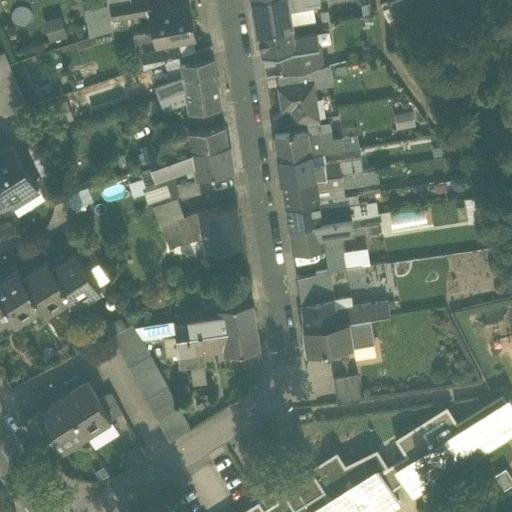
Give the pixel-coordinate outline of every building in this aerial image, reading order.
[(132,0),(108,0),(109,3),(111,2),(114,20),(135,11),(132,0)] [(293,26),(290,5),(288,0),(254,0),(259,31),(293,26)] [(398,0),(389,4),(397,26),(469,0),(398,0)] [(94,5),(98,30),(112,26),(111,21),(114,20),(111,2),(109,3),(94,5)] [(151,10),(154,26),(157,43),(192,37),(195,36),(189,3),(151,10)] [(47,37),(65,34),(60,12),(43,16),(47,37)] [(144,45),(157,43),(154,26),(141,28),(144,45)] [(283,51),(297,49),(295,34),(293,26),(259,31),(263,55),(283,51)] [(318,31),(295,34),(297,49),(320,46),(318,31)] [(212,43),(194,49),(192,37),(157,43),(160,60),(164,59),(181,53),(182,61),(214,56),(212,43)] [(283,51),(286,73),(299,70),(309,68),(309,69),(323,66),(320,46),(297,49),(283,51)] [(28,105),(24,96),(19,84),(5,50),(4,50),(0,51),(0,105),(4,114),(28,105)] [(164,59),(170,77),(184,72),(182,61),(181,53),(164,59)] [(214,56),(182,61),(184,72),(186,86),(218,81),(214,56)] [(299,70),(301,83),(312,81),(313,85),(333,82),(330,64),(324,66),(323,66),(309,69),(309,68),(299,70)] [(301,83),(299,70),(286,73),(278,75),(278,76),(280,86),(301,83)] [(156,85),(160,95),(175,90),(186,86),(184,72),(170,77),(171,80),(156,85)] [(222,105),(218,81),(186,86),(188,97),(190,110),(222,105)] [(317,109),(313,85),(312,81),(301,83),(280,86),(283,107),(293,105),(295,119),(295,121),(305,119),(318,117),(317,109)] [(175,90),(179,100),(188,97),(186,86),(175,90)] [(179,100),(175,90),(160,95),(163,105),(179,100)] [(394,114),(395,125),(412,123),(411,113),(394,114)] [(305,123),(306,128),(308,128),(312,154),(325,152),(344,150),(342,135),(333,136),(330,120),(319,121),(305,123)] [(189,138),(191,150),(192,150),(228,144),(225,124),(188,130),(189,138)] [(279,159),(312,154),(308,128),(306,128),(275,133),(279,159)] [(189,138),(178,142),(180,154),(191,150),(189,138)] [(138,162),(140,168),(142,167),(152,164),(180,154),(178,142),(154,150),(152,143),(141,147),(143,151),(140,152),(142,160),(138,162)] [(228,144),(192,150),(194,163),(196,171),(196,175),(232,169),(228,144)] [(14,146),(0,154),(0,185),(4,191),(6,195),(8,198),(36,181),(14,146)] [(36,155),(45,176),(56,171),(55,168),(47,150),(36,155)] [(157,176),(186,166),(194,163),(192,150),(191,150),(180,154),(152,164),(157,176)] [(312,154),(313,163),(326,161),(325,152),(312,154)] [(283,181),(316,177),(313,163),(312,154),(279,159),(283,181)] [(340,159),(342,173),(363,170),(361,156),(340,159)] [(340,159),(326,161),(313,163),(316,177),(342,173),(340,159)] [(196,171),(194,163),(186,166),(188,173),(196,171)] [(152,164),(142,167),(145,176),(147,183),(158,179),(157,176),(152,164)] [(131,180),(145,176),(142,167),(140,168),(128,172),(131,180)] [(376,168),(363,170),(365,183),(378,181),(376,168)] [(365,183),(363,170),(342,173),(344,186),(365,183)] [(68,197),(56,171),(45,176),(40,178),(52,204),(68,197)] [(342,173),(316,177),(319,199),(345,195),(344,186),(342,173)] [(286,204),(319,199),(316,177),(283,181),(286,204)] [(36,181),(8,198),(11,203),(39,185),(36,181)] [(176,184),(178,195),(201,192),(199,181),(176,184)] [(185,215),(178,195),(152,204),(160,227),(163,226),(163,225),(183,216),(185,215)] [(290,227),(322,222),(320,209),(319,199),(286,204),(290,227)] [(367,202),(350,204),(352,216),(368,213),(367,202)] [(203,237),(205,251),(244,245),(237,203),(198,210),(185,215),(183,216),(193,240),(203,237)] [(332,207),(334,220),(352,217),(352,216),(350,204),(332,207)] [(332,207),(320,209),(322,222),(334,220),(332,207)] [(163,226),(172,246),(193,240),(183,216),(163,225),(163,226)] [(354,230),(352,217),(334,220),(336,232),(341,232),(354,230)] [(334,220),(322,222),(323,234),(336,232),(334,220)] [(325,247),(323,234),(322,222),(290,227),(293,252),(294,252),(312,249),(325,247)] [(343,248),(341,232),(336,232),(323,234),(325,247),(326,250),(343,248)] [(77,250),(90,272),(102,265),(90,242),(77,250)] [(312,249),(316,274),(331,272),(346,269),(343,248),(326,250),(325,247),(312,249)] [(72,299),(72,300),(98,284),(94,278),(90,272),(77,250),(51,266),(69,294),(72,299)] [(43,310),(69,294),(51,266),(47,260),(22,276),(39,303),(42,308),(43,310)] [(90,272),(94,278),(105,271),(102,265),(90,272)] [(13,319),(39,303),(22,276),(17,269),(0,280),(0,297),(9,312),(12,317),(13,319)] [(334,297),(331,272),(316,274),(298,276),(301,300),(334,297)] [(104,293),(98,284),(72,300),(78,309),(104,293)] [(47,316),(72,299),(69,294),(43,310),(47,316)] [(0,318),(9,312),(0,297),(0,318)] [(306,328),(338,323),(336,308),(334,297),(301,300),(306,328)] [(388,299),(336,308),(338,323),(347,321),(371,317),(391,314),(388,299)] [(16,323),(42,308),(39,303),(13,319),(16,323)] [(177,336),(193,334),(256,324),(253,303),(218,308),(220,318),(190,322),(191,323),(176,326),(177,336)] [(0,324),(12,317),(9,312),(0,318),(0,324)] [(371,317),(347,321),(351,346),(375,342),(371,317)] [(108,326),(112,334),(125,327),(121,319),(108,326)] [(310,353),(351,346),(347,321),(338,323),(306,328),(310,353)] [(112,334),(118,345),(139,334),(138,331),(133,323),(125,327),(112,334)] [(261,350),(256,324),(193,334),(196,353),(225,348),(226,355),(261,350)] [(139,334),(143,342),(164,338),(162,327),(138,331),(139,334)] [(118,345),(124,356),(145,344),(143,342),(139,334),(118,345)] [(177,336),(180,355),(196,353),(193,334),(177,336)] [(124,356),(129,366),(150,354),(145,344),(124,356)] [(178,355),(180,370),(198,367),(196,353),(180,355),(178,355)] [(129,366),(135,376),(156,365),(150,354),(129,366)] [(135,376),(140,386),(161,375),(156,365),(135,376)] [(140,386),(147,397),(168,386),(161,375),(140,386)] [(333,378),(337,402),(361,398),(357,375),(333,378)] [(87,380),(62,396),(83,430),(109,414),(98,398),(87,380)] [(147,397),(152,408),(173,397),(168,386),(147,397)] [(109,414),(111,419),(122,412),(111,390),(98,398),(109,414)] [(381,471),(391,488),(404,481),(412,494),(511,431),(511,402),(509,398),(508,399),(502,391),(457,420),(447,404),(395,437),(406,454),(389,466),(381,471)] [(59,446),(83,430),(62,396),(37,411),(59,446)] [(152,408),(158,419),(179,407),(173,397),(152,408)] [(158,419),(164,429),(185,418),(179,407),(158,419)] [(83,430),(86,435),(111,419),(109,414),(83,430)] [(190,428),(185,418),(164,429),(170,441),(190,428)] [(86,435),(83,430),(59,446),(62,450),(86,435)] [(119,456),(127,469),(146,456),(140,444),(119,456)] [(381,511),(399,501),(391,488),(381,471),(389,466),(377,447),(346,463),(337,449),(312,465),(310,462),(278,482),(280,485),(272,490),(277,499),(264,507),(259,498),(237,511),(381,511)]
